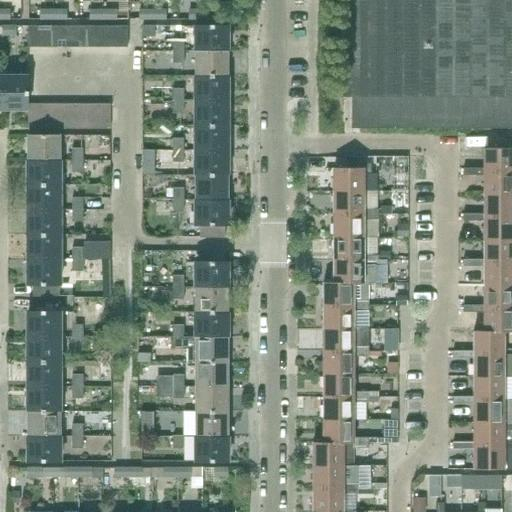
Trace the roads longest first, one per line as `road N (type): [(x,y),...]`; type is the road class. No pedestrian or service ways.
road 1 (residential): [(402,511),(401,474),(440,450),(444,147),(271,146)]
road 2 (residential): [(271,511),(271,146)]
road 3 (residential): [(271,146),(270,0)]
